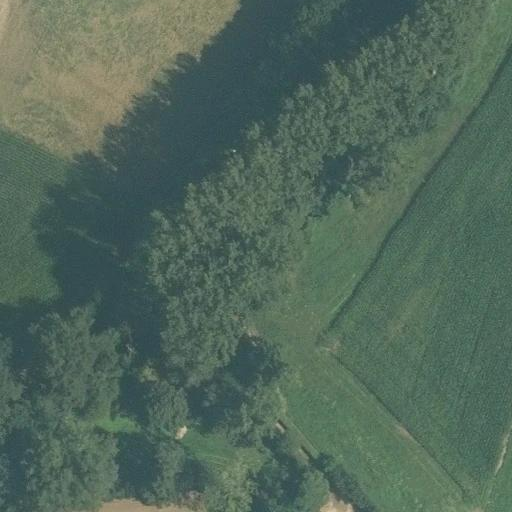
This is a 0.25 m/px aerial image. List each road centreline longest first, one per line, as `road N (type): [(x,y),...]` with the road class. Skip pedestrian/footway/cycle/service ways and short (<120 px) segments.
road 1 (track): [(131,255),(342,511)]
road 2 (track): [(305,0),(131,255)]
road 3 (track): [(0,354),(131,255)]
